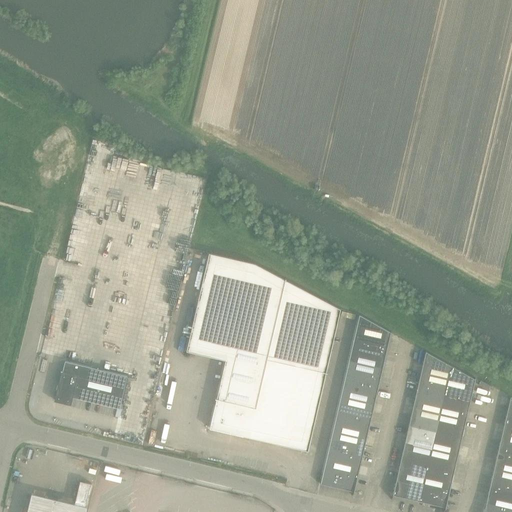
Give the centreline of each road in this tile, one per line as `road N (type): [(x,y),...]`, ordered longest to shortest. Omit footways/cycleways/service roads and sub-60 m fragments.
road 1 (track): [(229,0),(201,124),(511,285)]
road 2 (unclassified): [(303,504),(10,427)]
road 3 (unclassified): [(10,427),(50,260)]
